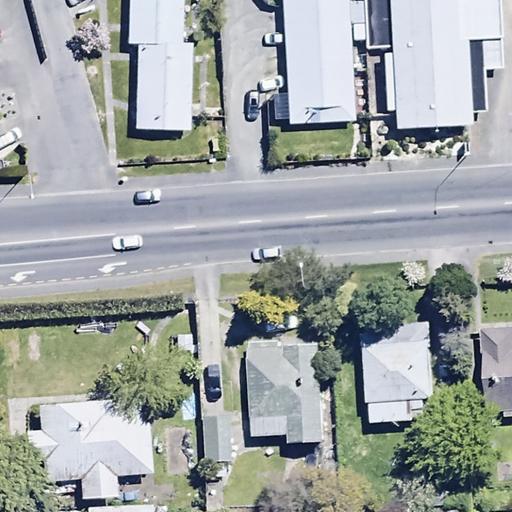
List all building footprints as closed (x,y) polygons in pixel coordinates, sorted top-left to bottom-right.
[(126,0),(126,51),(136,51),(134,137),(188,138),(189,53),(183,53),(183,0),(126,0)] [(345,0),(280,0),(286,99),(272,99),(273,126),(286,125),(287,134),(355,130),(349,31),(361,31),(360,4),(345,5),(345,0)] [(509,0),(390,0),(398,130),(478,125),(473,44),(511,42),(509,0)] [(434,423),(430,330),(365,333),(368,415),(372,415),(372,433),(416,431),(416,423),(434,423)] [(511,334),(482,336),(487,420),(511,418),(511,334)] [(280,357),(280,348),(249,349),(252,446),(289,445),(289,453),(325,452),(322,356),(280,357)] [(65,410),(37,415),(38,438),(24,439),(27,472),(43,470),(44,490),(79,488),(81,509),(115,507),(113,487),(150,485),(144,403),(83,408),(83,413),(65,414),(65,410)] [(229,469),(226,421),(197,422),(200,471),(229,469)] [(423,455),(423,511),(465,511),(465,455),(423,455)]
